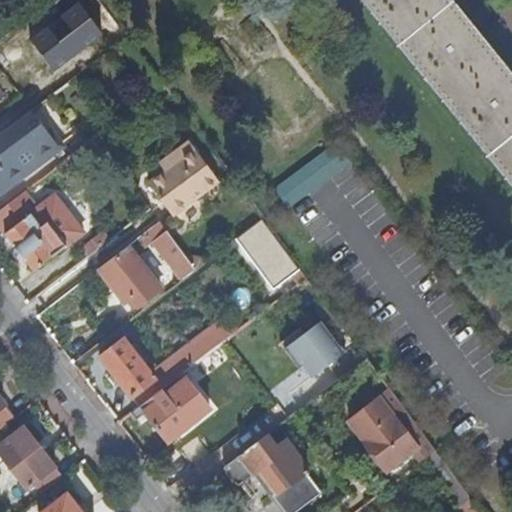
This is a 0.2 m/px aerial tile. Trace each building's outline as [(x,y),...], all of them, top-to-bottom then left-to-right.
[(360,0),(381,25),(474,141),(511,187),(511,75),(476,31),(450,0),(360,0)] [(50,69),(103,37),(81,1),(28,33),(50,69)] [(0,105),(17,92),(0,70),(0,105)] [(31,115),(0,138),(0,194),(58,149),(31,115)] [(108,177),(119,169),(98,140),(87,148),(108,177)] [(191,144),(173,157),(178,165),(166,174),(149,185),(174,219),(220,185),(191,144)] [(287,208),(349,165),(335,144),(273,187),(287,208)] [(178,165),(173,157),(161,166),(166,174),(178,165)] [(13,203),(0,213),(0,230),(35,274),(84,235),(55,198),(38,211),(25,194),(13,203)] [(309,283),(264,222),(243,238),(280,288),(294,277),(302,288),(309,283)] [(155,244),(184,283),(197,273),(168,235),(155,244)] [(130,250),(100,272),(126,306),(134,300),(143,312),(165,296),(130,250)] [(140,410),(164,391),(180,380),(194,369),(213,355),(298,291),(292,284),(229,332),(223,325),(153,377),(124,341),(101,359),(123,389),(140,410)] [(338,322),(327,307),(318,314),(328,329),(338,322)] [(310,378),(346,352),(321,319),(285,345),(310,378)] [(221,365),(213,355),(194,369),(199,375),(202,373),(205,378),(221,365)] [(140,410),(131,416),(137,423),(145,416),(167,445),(211,412),(189,383),(170,398),(164,391),(140,410)] [(418,429),(391,393),(349,424),(387,474),(413,455),(416,452),(406,439),(418,429)] [(0,432),(14,422),(0,402),(0,432)] [(416,452),(413,455),(421,466),(430,459),(437,454),(418,429),(406,439),(416,452)] [(40,497),(62,480),(24,430),(0,448),(0,457),(26,492),(32,487),(40,497)] [(266,439),(225,471),(239,489),(255,477),(283,511),(299,511),(320,495),(305,475),(308,472),(285,444),(276,451),(266,439)] [(442,462),(437,454),(430,459),(436,466),(442,462)] [(181,459),(159,476),(168,489),(190,471),(181,459)] [(172,493),(181,505),(203,487),(194,476),(172,493)] [(82,511),(68,494),(44,511),(82,511)] [(480,511),(473,502),(462,511),(480,511)]
